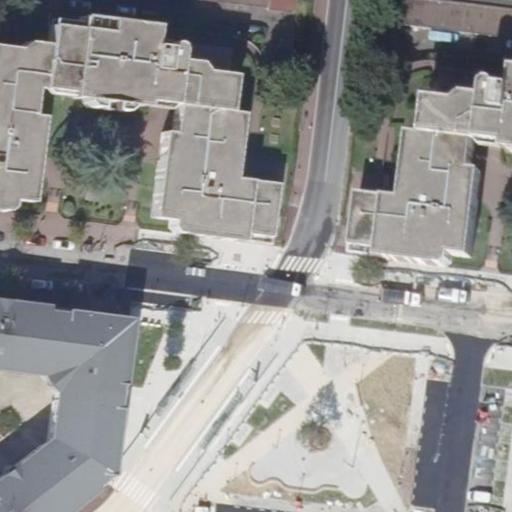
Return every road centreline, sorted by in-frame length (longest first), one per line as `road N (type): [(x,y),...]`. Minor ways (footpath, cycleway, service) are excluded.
road 1 (residential): [(0,257),(475,316)]
road 2 (residential): [(449,511),(475,316)]
